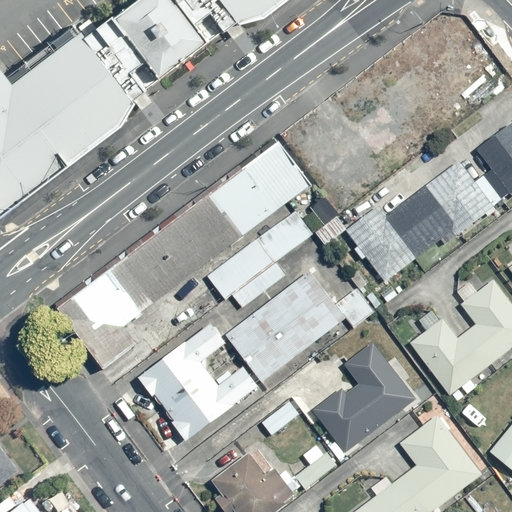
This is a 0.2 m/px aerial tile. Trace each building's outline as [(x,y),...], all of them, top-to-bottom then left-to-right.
[(76,27),(82,35),(17,87),(0,65),(0,220),(123,128),(137,106),(243,26),(266,20),(291,0),(136,0),(98,30),(89,18),(76,27)] [(442,17),(441,33),(473,35),(473,19),(442,17)] [(511,175),(511,132),(497,113),(461,140),(496,187),(511,175)] [(278,144),(58,309),(104,368),(137,343),(123,324),(309,185),(278,144)] [(476,205),(440,157),(371,208),(361,194),(326,220),(372,282),(476,205)] [(313,236),(294,210),(207,274),(226,300),(313,236)] [(328,314),(293,269),(208,332),(242,378),(328,314)] [(443,319),(410,344),(449,396),(511,348),(511,304),(493,280),(461,305),(476,325),(458,338),(443,319)] [(207,340),(192,321),(122,373),(168,435),(239,383),(224,363),(202,379),(185,356),(207,340)] [(347,394),(342,388),(313,411),(345,454),(418,399),(374,342),(344,365),(359,385),(347,394)] [(299,415),(289,402),(261,423),(271,436),(299,415)] [(416,465),(353,511),(432,511),(482,475),(438,416),(400,444),(416,465)] [(511,424),(490,452),(511,470),(511,424)] [(323,454),(316,444),(302,455),(310,465),(294,477),(304,490),(336,465),(326,451),(323,454)] [(0,483),(17,470),(0,447),(0,483)] [(250,453),(214,480),(237,511),(271,511),(296,494),(275,467),(266,474),(250,453)] [(0,511),(37,511),(26,497),(15,505),(7,493),(0,498),(0,511)] [(75,511),(66,501),(54,511),(75,511)]
